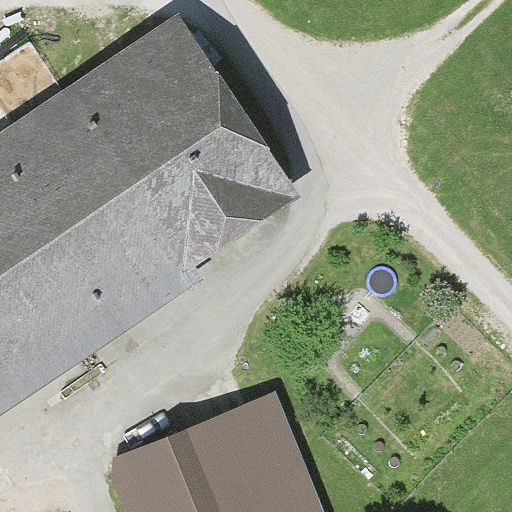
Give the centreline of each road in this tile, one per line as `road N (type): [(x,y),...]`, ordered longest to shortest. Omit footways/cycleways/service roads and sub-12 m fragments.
road 1 (track): [(341,138),(308,226),(269,279),(134,381),(104,431),(110,511)]
road 2 (track): [(341,138),(479,0)]
